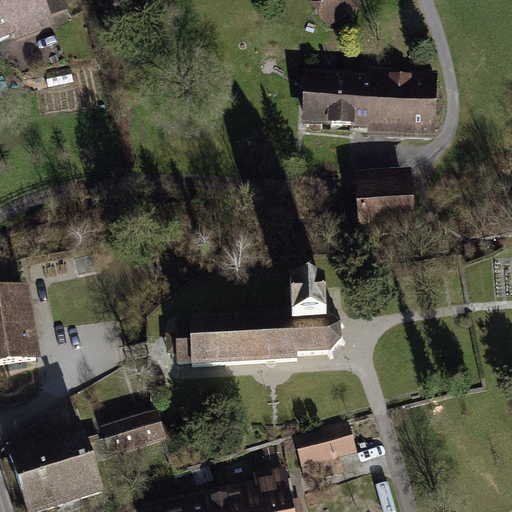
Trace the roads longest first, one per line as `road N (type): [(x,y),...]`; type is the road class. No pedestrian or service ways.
road 1 (track): [(422,156),(369,163),(321,186),(188,176),(71,184),(0,210)]
road 2 (track): [(429,0),(451,116),(446,141),(422,156)]
